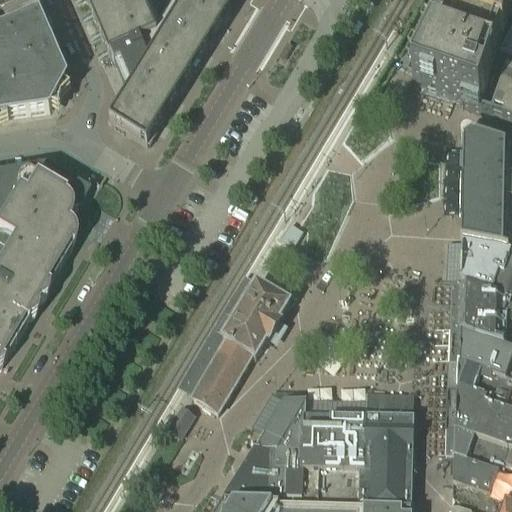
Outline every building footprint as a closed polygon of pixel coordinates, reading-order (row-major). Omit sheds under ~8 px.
[(0,0),(0,8),(18,0),(0,0)] [(82,0),(108,61),(110,60),(114,68),(119,66),(133,97),(124,110),(122,109),(116,117),(118,118),(113,124),(120,129),(118,130),(127,136),(128,134),(149,150),(150,148),(152,149),(158,138),(157,137),(165,123),(167,124),(173,114),(172,113),(180,99),(181,100),(188,90),(186,89),(194,75),(196,76),(202,66),(201,65),(209,51),(210,52),(217,42),(215,41),(223,27),(225,28),(231,18),(230,17),(231,16),(223,0),(82,0)] [(511,0),(458,0),(431,55),(414,91),(479,117),(494,80),(490,79),(498,67),(511,24),(511,0)] [(0,122),(49,115),(65,85),(37,21),(0,37),(0,122)] [(511,38),(498,67),(511,71),(511,38)] [(479,117),(511,128),(511,71),(498,67),(490,79),(494,80),(479,117)] [(463,226),(462,248),(511,259),(511,161),(507,160),(508,152),(473,141),(465,146),(462,225),(463,226)] [(0,377),(1,377),(3,376),(4,374),(5,373),(6,370),(4,368),(28,329),(30,330),(31,328),(33,328),(34,327),(35,326),(37,324),(38,323),(39,321),(40,319),(40,318),(40,316),(39,314),(41,311),(43,310),(44,310),(46,309),(47,308),(47,307),(49,305),(50,303),(50,302),(50,301),(50,300),(50,298),(50,296),(49,294),(72,253),(75,254),(77,252),(78,250),(78,248),(78,246),(79,244),(78,241),(78,239),(77,236),(76,235),(74,233),(73,231),(70,229),(72,227),(73,225),(74,222),(74,220),(75,217),(75,213),(85,197),(43,172),(0,179),(0,377)] [(511,264),(511,259),(462,248),(461,248),(449,248),(448,287),(460,288),(460,289),(464,290),(501,302),(511,264)] [(511,264),(501,302),(511,305),(511,264)] [(394,271),(397,283),(413,278),(409,267),(394,271)] [(226,347),(192,404),(217,420),(251,363),(254,365),(266,346),(268,348),(280,329),(277,327),(288,309),(256,289),(222,345),(226,347)] [(461,337),(459,368),(511,386),(511,305),(501,302),(464,290),(461,337)] [(385,329),(385,345),(421,345),(421,328),(385,329)] [(403,376),(404,356),(366,355),(366,375),(403,376)] [(457,367),(456,396),(511,417),(511,386),(459,368),(457,367)] [(454,435),(509,455),(511,455),(511,417),(456,396),(454,435)] [(284,407),(279,416),(305,417),(305,409),(304,409),(304,400),(285,399),(285,408),(284,407)] [(377,407),(377,418),(423,419),(423,408),(377,407)] [(182,440),(192,423),(191,422),(180,415),(167,436),(178,443),(179,444),(182,440)] [(279,416),(244,474),(322,476),(323,455),(348,453),(412,455),(413,424),(342,421),(342,415),(330,415),(330,421),(304,420),(305,417),(279,416)] [(453,435),(452,462),(500,479),(502,472),(509,455),(454,435),(453,435)] [(323,455),(322,476),(339,477),(339,480),(411,483),(412,455),(348,453),(323,455)] [(511,455),(509,455),(502,472),(511,475),(511,455)] [(452,462),(451,490),(488,503),(489,502),(511,509),(511,482),(500,479),(452,462)] [(244,474),(223,509),(308,511),(410,511),(411,483),(339,480),(339,477),(322,476),(244,474)] [(511,511),(511,510),(488,503),(451,490),(451,507),(455,508),(459,511),(462,511),(511,511)]
